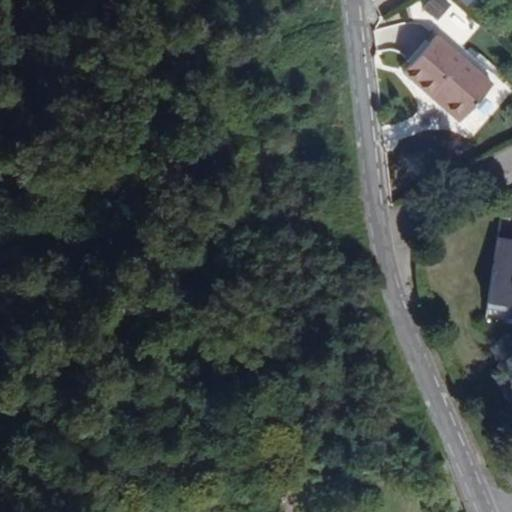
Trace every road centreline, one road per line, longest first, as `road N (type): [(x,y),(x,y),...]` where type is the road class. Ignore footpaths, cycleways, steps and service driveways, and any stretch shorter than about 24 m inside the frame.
road 1 (residential): [(486,511),(382,249)]
road 2 (residential): [(382,249),(353,0)]
road 3 (residential): [(382,249),(511,174)]
